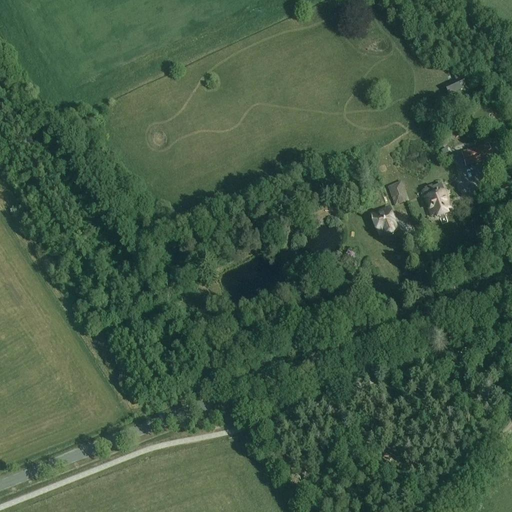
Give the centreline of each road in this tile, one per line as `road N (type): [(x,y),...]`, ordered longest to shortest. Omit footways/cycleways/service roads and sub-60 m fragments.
road 1 (tertiary): [(0,487),(511,283)]
road 2 (track): [(511,423),(430,511)]
